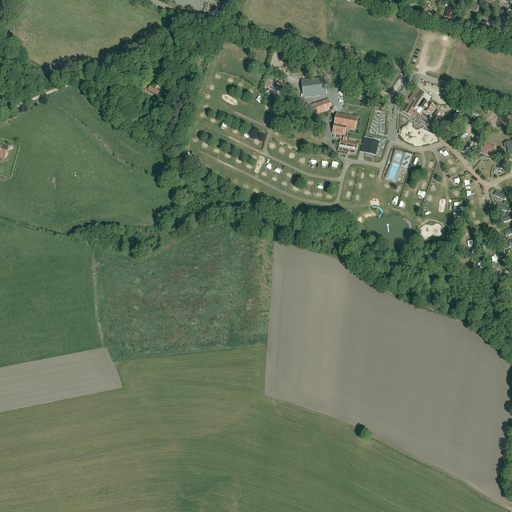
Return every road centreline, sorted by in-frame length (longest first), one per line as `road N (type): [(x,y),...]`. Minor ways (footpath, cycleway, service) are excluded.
road 1 (unclassified): [(511,107),(150,0)]
road 2 (track): [(0,114),(160,47),(193,18)]
